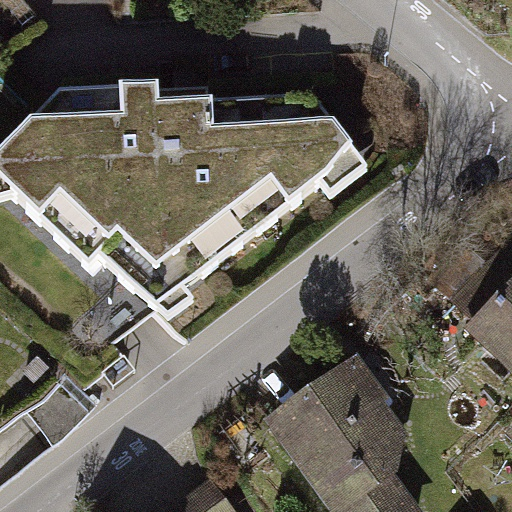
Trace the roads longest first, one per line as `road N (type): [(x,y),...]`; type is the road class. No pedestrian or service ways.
road 1 (residential): [(511,144),(43,511)]
road 2 (residential): [(511,108),(379,0)]
